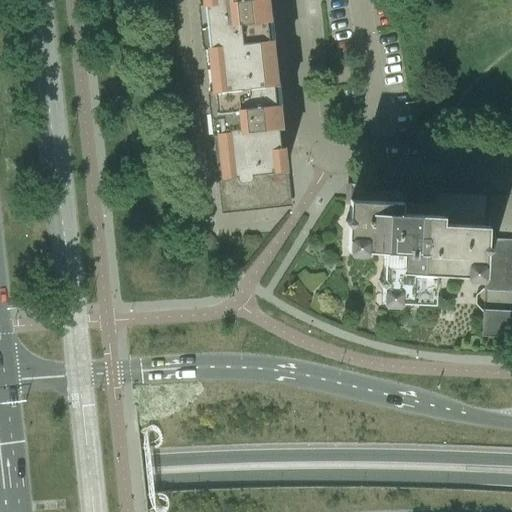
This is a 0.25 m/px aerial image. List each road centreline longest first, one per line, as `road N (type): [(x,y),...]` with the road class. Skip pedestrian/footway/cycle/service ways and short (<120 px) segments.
road 1 (primary): [(511,463),(283,461),(0,476)]
road 2 (primary): [(0,495),(294,480),(511,483)]
road 3 (primary): [(503,425),(227,371),(4,379)]
road 4 (residential): [(511,169),(332,160),(308,142),(293,0)]
road 5 (secondary): [(17,511),(4,379)]
